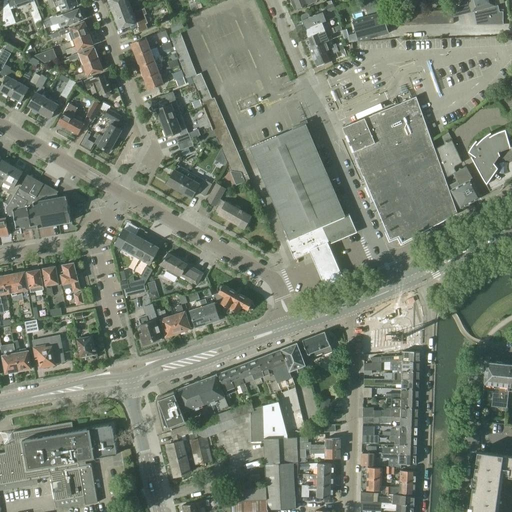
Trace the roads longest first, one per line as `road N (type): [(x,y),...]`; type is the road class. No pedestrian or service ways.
road 1 (residential): [(271,0),(383,259)]
road 2 (residential): [(417,276),(427,325),(420,511)]
road 3 (residential): [(121,192),(270,276),(288,321)]
road 4 (residential): [(121,192),(149,138),(95,0)]
road 5 (residential): [(350,511),(353,333),(345,305)]
road 6 (tertiary): [(131,386),(292,330)]
road 7 (tertiary): [(288,321),(128,376)]
road 8 (residential): [(511,192),(383,259)]
road 9 (residential): [(0,123),(121,192)]
road 10 (tertiary): [(159,511),(131,386)]
road 11 (residential): [(511,352),(482,349),(471,438)]
